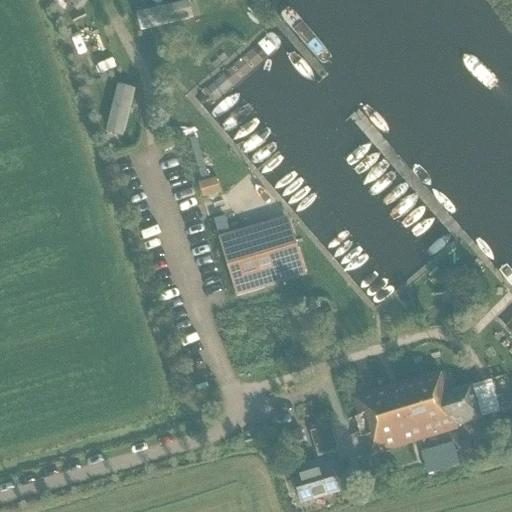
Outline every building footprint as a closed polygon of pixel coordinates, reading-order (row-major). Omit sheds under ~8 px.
[(218,192),(215,182),(202,186),(205,196),(218,192)] [(209,215),(231,207),(226,192),(204,200),(209,215)] [(290,217),(217,240),(235,297),(308,275),(290,217)] [(445,395),(439,374),(353,398),(370,457),(456,433),(454,428),(480,421),(470,388),(445,395)] [(334,426),(312,430),(317,457),(339,453),(334,426)] [(453,443),(421,453),(428,476),(460,466),(453,443)] [(316,473),(314,466),(298,471),(300,478),(293,480),(300,503),(336,493),(329,469),(316,473)]
